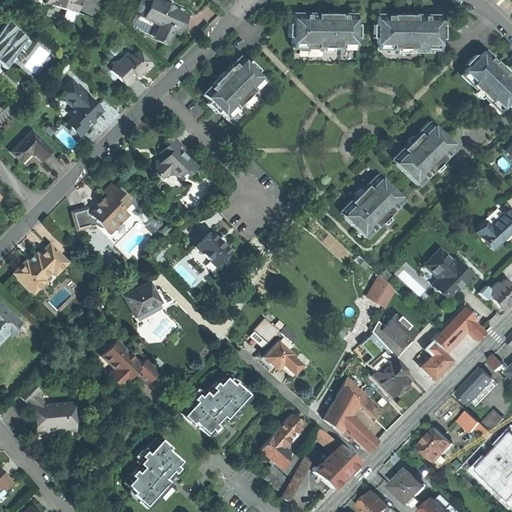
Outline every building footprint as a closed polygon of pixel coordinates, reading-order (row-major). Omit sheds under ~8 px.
[(45,0),(44,3),(64,10),(74,13),(78,0),(45,0)] [(158,3),(151,0),(150,0),(142,18),(158,26),(154,36),(167,42),(172,31),(180,14),(180,13),(172,10),(173,7),(166,4),(159,1),(158,3)] [(174,0),(172,6),(194,18),(208,5),(203,0),(174,0)] [(50,7),(48,15),(61,17),(63,9),(50,7)] [(71,22),(74,13),(64,10),(61,19),(71,22)] [(185,16),(180,14),(172,31),(177,34),(185,16)] [(339,15),(338,15),(338,17),(332,17),(332,15),(331,15),(328,15),(324,15),(324,18),(318,17),(318,14),(317,14),(316,14),(316,15),(301,15),(301,16),(293,15),(292,15),(292,24),(288,24),(288,37),(291,37),(291,44),(307,44),(307,47),(316,47),(316,48),(339,48),(339,44),(354,45),(354,34),(358,34),(358,25),(354,25),(355,16),(339,16),(339,15)] [(413,19),(407,19),(407,16),(406,16),(403,16),(399,16),(399,18),(393,18),(393,16),(392,15),(392,16),(376,16),(376,25),(372,25),(372,35),(376,35),(375,45),(391,45),(391,49),(414,49),(414,48),(423,48),(423,45),(438,46),(439,39),(442,39),(442,26),(439,26),(439,17),(437,17),(430,17),(414,17),(414,16),(413,16),(413,19)] [(0,65),(4,69),(25,38),(7,20),(0,30),(0,65)] [(494,62),(482,51),(476,58),(474,55),(467,62),(469,64),(458,75),(470,87),(471,86),(475,90),(471,93),(479,101),(482,97),(498,112),(505,105),(507,108),(511,102),(511,80),(510,78),(503,71),(494,62)] [(119,81),(126,88),(134,80),(140,73),(142,75),(151,66),(137,52),(131,58),(126,53),(119,60),(111,62),(112,67),(111,68),(122,79),(119,81)] [(208,102),(205,104),(215,114),(217,111),(222,116),(233,105),(236,107),(252,91),(249,88),(260,77),(253,70),(255,68),(248,61),(246,63),(239,57),(228,68),(228,67),(221,75),(212,84),(201,95),(208,102)] [(109,70),(119,81),(122,79),(111,68),(109,70)] [(70,127),(79,136),(86,129),(93,122),(92,120),(99,112),(93,107),(90,106),(90,101),(85,96),(85,91),(81,88),(77,88),(70,81),(61,90),(67,97),(65,99),(73,108),(67,114),(72,118),(75,122),(70,127)] [(61,90),(57,94),(64,100),(65,99),(67,97),(61,90)] [(66,124),(70,127),(75,122),(72,118),(66,124)] [(393,164),(415,185),(426,174),(427,175),(436,165),(443,159),(442,158),(453,147),(432,125),(420,137),(418,134),(402,150),(405,153),(393,164)] [(10,152),(20,162),(31,152),(39,160),(45,155),(49,151),(31,132),(10,152)] [(166,146),(159,153),(162,156),(163,157),(163,164),(158,164),(154,168),(154,174),(158,178),(164,178),(168,174),(170,176),(176,176),(181,170),(186,175),(194,167),(180,153),(184,150),(173,139),(166,146)] [(154,163),(154,168),(158,164),(163,164),(163,157),(162,156),(154,163)] [(181,181),(186,175),(181,170),(176,176),(181,181)] [(341,216),(363,238),(374,227),(375,227),(386,216),(391,211),(390,211),(401,200),(379,178),(368,189),(365,186),(349,202),(352,205),(341,216)] [(99,204),(87,216),(95,224),(97,223),(101,218),(111,227),(125,213),(122,210),(130,202),(112,184),(103,192),(107,196),(99,204)] [(94,225),(95,224),(87,216),(87,215),(85,209),(71,213),(76,230),(94,225)] [(477,234),(491,249),(507,234),(511,229),(511,212),(508,209),(489,227),(487,224),(477,234)] [(128,215),(125,213),(111,227),(101,218),(97,223),(108,235),(128,215)] [(194,247),(215,267),(221,260),(229,252),(209,232),(194,247)] [(13,274),(33,293),(44,281),(42,280),(51,271),(55,274),(66,263),(48,245),(37,256),(35,254),(31,259),(26,264),(25,262),(13,274)] [(457,289),(469,276),(454,261),(452,263),(439,250),(425,264),(433,272),(431,274),(437,279),(430,286),(443,298),(450,291),(453,294),(457,289)] [(488,296),(501,310),(510,302),(511,299),(511,289),(503,280),(498,286),(495,283),(488,291),(485,294),(488,296)] [(384,307),(393,291),(375,281),(366,297),(384,307)] [(123,296),(134,317),(160,303),(154,293),(148,282),(123,296)] [(484,300),(488,296),(485,294),(488,291),(484,286),(477,293),(484,300)] [(446,301),(453,294),(450,291),(443,298),(446,301)] [(0,338),(7,331),(4,329),(14,319),(18,323),(19,323),(1,305),(0,306),(0,338)] [(452,318),(452,319),(464,331),(475,341),(484,333),(460,310),(452,318)] [(414,332),(395,314),(383,327),(381,330),(375,324),(370,332),(371,333),(387,351),(394,343),(399,348),(407,340),(414,332)] [(266,343),(266,344),(275,334),(278,331),(272,326),(264,318),(252,331),(266,343)] [(430,340),(431,341),(442,352),(443,353),(455,340),(464,331),(452,319),(430,340)] [(278,320),(272,326),(278,331),(283,325),(278,320)] [(376,321),(375,324),(381,330),(383,327),(376,321)] [(347,330),(336,323),(331,332),(342,339),(347,330)] [(278,331),(291,343),(296,337),(283,325),(278,331)] [(261,348),(266,343),(252,331),(248,336),(261,348)] [(279,338),(275,342),(285,350),(291,343),(278,331),(275,334),(279,338)] [(367,337),(387,360),(391,357),(392,356),(387,351),(371,333),(367,337)] [(364,363),(373,372),(387,360),(367,337),(361,343),(359,346),(370,357),(364,363)] [(410,342),(407,340),(399,348),(394,343),(387,351),(392,356),(394,359),(410,342)] [(133,373),(145,385),(158,372),(146,359),(139,366),(115,341),(102,354),(110,362),(107,364),(113,369),(116,372),(109,379),(118,388),(124,382),(133,373)] [(424,348),(430,353),(435,348),(440,353),(442,352),(431,341),(424,348)] [(289,356),(290,355),(285,350),(275,342),(261,357),(268,363),(275,369),(278,366),(290,377),(300,366),(289,356)] [(418,366),(431,379),(440,370),(449,361),(440,353),(435,348),(430,353),(418,366)] [(99,356),(107,364),(110,362),(102,354),(99,356)] [(494,355),(487,361),(498,372),(505,366),(494,355)] [(370,375),(390,397),(395,393),(398,390),(406,383),(408,381),(402,376),(406,373),(391,357),(387,360),(373,372),(370,375)] [(152,363),(157,368),(162,363),(157,358),(152,363)] [(106,376),(109,379),(116,372),(113,369),(106,376)] [(471,381),(458,395),(468,404),(480,391),(479,390),(492,377),(482,369),(471,381)] [(197,427),(207,436),(220,422),(223,419),(226,422),(249,397),(233,383),(231,385),(224,378),(218,384),(216,381),(205,393),(201,389),(179,414),(195,429),(197,427)] [(346,378),(341,387),(355,400),(372,418),(380,411),(346,378)] [(48,434),(54,433),(57,429),(65,428),(68,431),(79,430),(78,418),(73,418),(71,403),(43,406),(35,398),(41,393),(29,381),(16,395),(28,406),(30,404),(33,407),(34,422),(35,431),(43,430),(48,434)] [(407,385),(406,383),(398,390),(400,391),(404,392),(407,388),(407,385)] [(322,420),(339,434),(342,429),(344,428),(341,425),(347,415),(355,400),(341,387),(322,420)] [(483,423),(492,431),(504,418),(495,410),(483,423)] [(459,420),(473,433),(476,429),(481,423),(468,411),(459,420)] [(259,449),(290,476),(300,458),(289,452),(282,446),(288,439),(293,443),(300,435),(295,431),(301,424),(290,414),(259,449)] [(351,438),(367,452),(371,448),(376,442),(347,415),(341,425),(344,428),(342,429),(351,438)] [(493,434),(481,423),(476,429),(488,439),(493,434)] [(312,437),(330,453),(337,445),(317,427),(312,437)] [(348,442),(351,438),(342,429),(339,434),(348,442)] [(419,447),(438,464),(448,453),(446,451),(453,444),(437,429),(428,438),(419,447)] [(131,495),(147,509),(169,484),(166,481),(169,478),(182,464),(172,454),(167,450),(169,448),(157,437),(135,461),(139,465),(128,477),(131,480),(125,485),(133,492),(131,495)] [(311,472),(331,488),(343,476),(356,462),(337,445),(330,453),(315,468),(313,467),(311,469),(313,471),(311,472)] [(279,497),(286,501),(300,478),(309,460),(301,455),(300,458),(290,476),(279,497)] [(277,490),(286,479),(270,465),(260,476),(277,490)] [(0,488),(1,488),(4,491),(12,484),(0,472),(0,471),(0,488)] [(393,486),(414,507),(420,501),(416,497),(426,487),(409,471),(401,478),(393,486)] [(123,483),(125,485),(131,480),(128,477),(127,475),(125,478),(124,480),(123,482),(123,483)] [(359,507),(364,511),(389,511),(392,509),(374,492),(367,499),(359,507)] [(434,499),(422,511),(421,511),(460,511),(442,495),(436,501),(434,499)]
